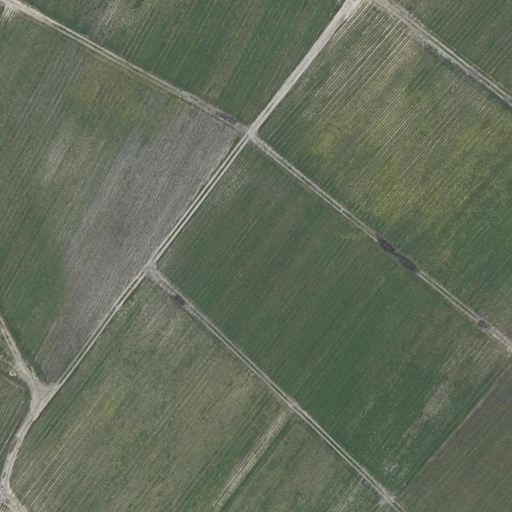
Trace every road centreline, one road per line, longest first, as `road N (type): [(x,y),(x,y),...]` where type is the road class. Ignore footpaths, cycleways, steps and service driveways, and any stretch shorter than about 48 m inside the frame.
road 1 (track): [(8,0),(253,130),(511,341)]
road 2 (track): [(355,0),(42,400),(0,487)]
road 3 (track): [(147,266),(402,511)]
road 4 (track): [(380,0),(511,100)]
